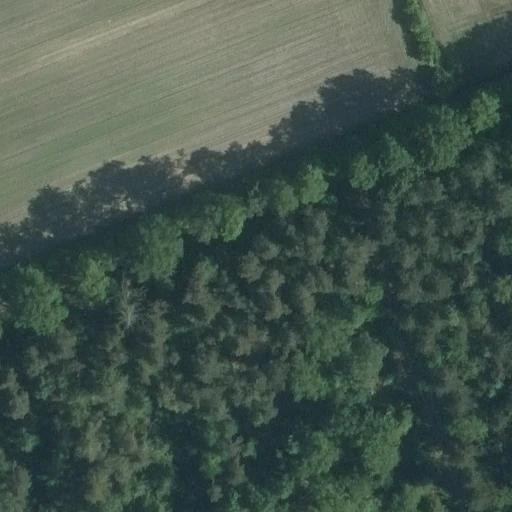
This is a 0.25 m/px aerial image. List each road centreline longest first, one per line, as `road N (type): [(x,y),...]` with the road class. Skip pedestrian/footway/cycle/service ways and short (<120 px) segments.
road 1 (track): [(511,95),(0,302)]
road 2 (track): [(357,156),(483,511)]
